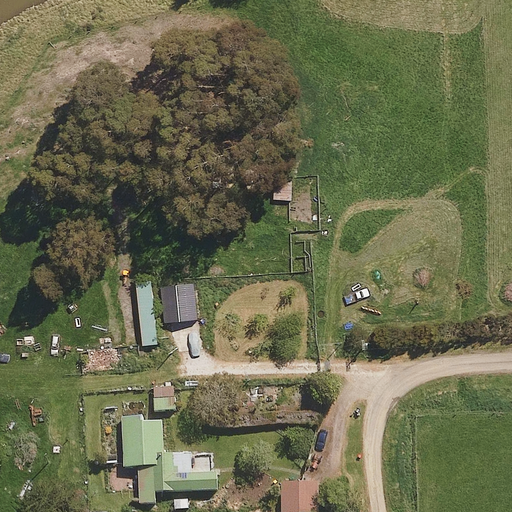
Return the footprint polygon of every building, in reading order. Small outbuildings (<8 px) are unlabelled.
[(293,182),(276,181),(275,199),(292,199),(293,182)] [(157,293),(141,294),(143,342),(158,342),(157,293)] [(173,386),(153,387),(155,411),(175,410),(173,386)] [(161,417),(121,418),(124,467),(138,466),(139,503),(155,503),(155,492),(217,489),(216,452),(163,455),(161,417)] [(318,511),(319,484),(282,483),(281,511),(318,511)]
